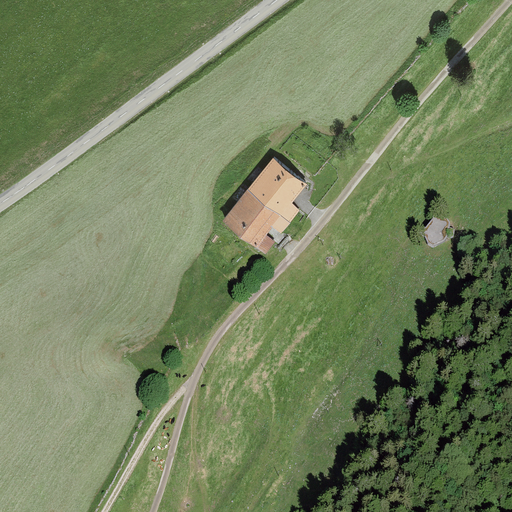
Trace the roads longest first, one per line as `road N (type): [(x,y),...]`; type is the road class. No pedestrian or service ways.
road 1 (unclassified): [(155,511),(188,395),(222,330),(511,0)]
road 2 (secondary): [(0,204),(276,0)]
road 3 (track): [(194,380),(159,415),(104,511)]
